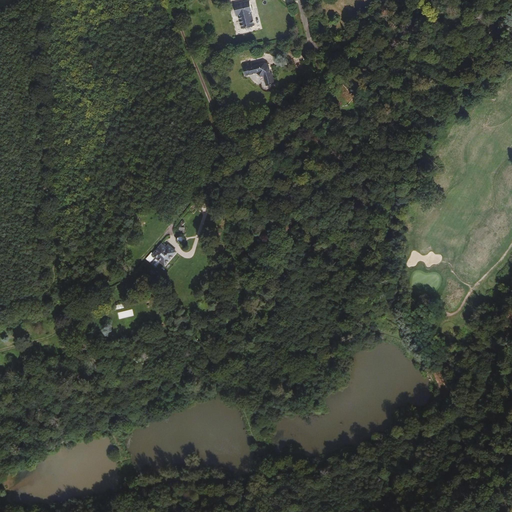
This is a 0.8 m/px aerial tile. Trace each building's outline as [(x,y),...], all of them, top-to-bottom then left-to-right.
[(251,14),(249,3),(233,6),(236,17),(238,16),(241,30),(253,27),(250,14),(251,14)] [(274,59),(279,56),(265,46),(263,52),(274,59)] [(267,86),(274,83),(271,74),(270,74),(268,66),(263,64),(250,68),(248,62),(242,64),(245,76),(256,72),(265,78),(267,86)] [(155,248),(143,263),(146,265),(150,260),(159,266),(169,255),(162,248),(159,251),(155,248)] [(118,313),(120,319),(134,316),(133,309),(118,313)]
